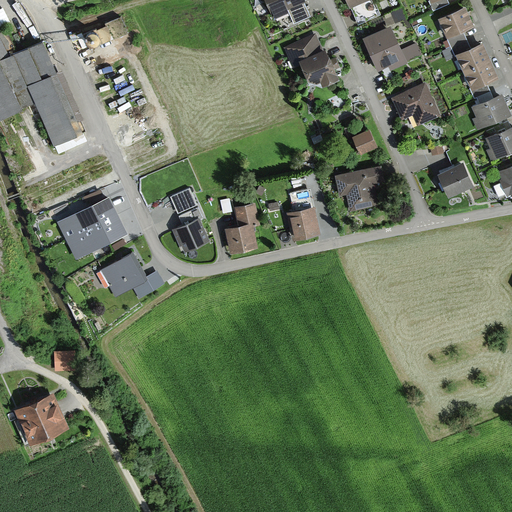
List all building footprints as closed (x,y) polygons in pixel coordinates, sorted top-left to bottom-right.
[(306,0),(269,0),(276,15),(292,8),(299,22),(314,15),(306,0)] [(465,7),(441,17),(448,34),(472,23),(465,7)] [(405,8),(385,15),(389,26),(409,19),(405,8)] [(104,45),(129,34),(123,20),(98,31),(104,45)] [(393,27),(367,39),(384,75),(422,57),(415,44),(404,49),(393,27)] [(0,121),(36,104),(56,146),(87,132),(45,44),(11,60),(0,35),(0,121)] [(315,36),(285,48),(293,67),(304,62),(316,89),(340,79),(329,53),(323,55),(315,36)] [(482,43),(458,53),(465,69),(489,59),(482,43)] [(489,59),(465,69),(472,85),(496,75),(489,59)] [(427,83),(393,98),(402,119),(415,114),(420,125),(441,115),(427,83)] [(511,111),(504,94),(476,107),(480,115),(473,118),(479,131),(511,115),(511,111)] [(511,128),(489,139),(493,148),(488,150),(493,162),(511,153),(511,128)] [(371,130),(355,137),(361,153),(378,146),(371,130)] [(464,163),(440,174),(450,196),(474,185),(464,163)] [(381,164),(335,173),(340,194),(347,193),(350,210),(379,204),(374,182),(385,180),(381,164)] [(511,167),(501,172),(511,196),(511,195),(511,167)] [(191,189),(173,197),(180,213),(198,206),(191,189)] [(60,221),(68,237),(116,214),(108,197),(60,221)] [(242,225),(226,229),(233,256),(260,248),(253,223),(261,221),(256,204),(237,209),(242,225)] [(317,206),(292,211),(298,240),(322,235),(317,206)] [(124,230),(116,214),(68,237),(77,254),(124,230)] [(202,220),(175,231),(184,253),(211,242),(202,220)] [(133,254),(104,270),(120,299),(149,282),(133,254)] [(54,393),(18,409),(33,443),(69,427),(54,393)]
